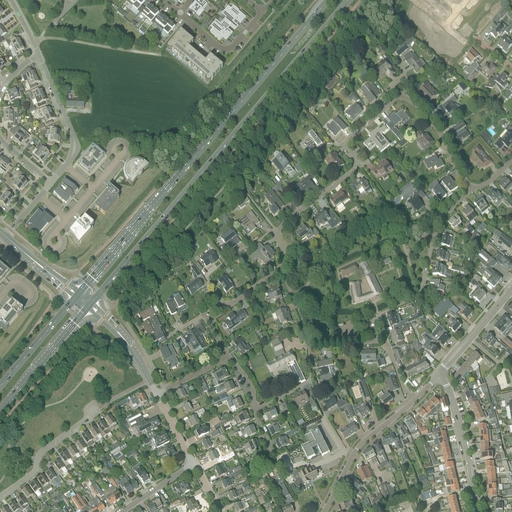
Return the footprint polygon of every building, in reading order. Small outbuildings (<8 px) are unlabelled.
[(142,0),(138,0),(132,7),(137,11),(139,13),(143,8),(141,6),(145,2),(142,0)] [(197,0),(194,5),(203,12),(210,4),(204,0),(202,0),(201,2),(199,0),(197,0)] [(143,8),(139,13),(141,15),(146,19),(154,9),(149,5),(146,10),(143,8)] [(203,12),(194,5),(189,10),(198,18),(203,12)] [(225,11),(235,20),(240,24),(245,18),(239,12),(238,13),(237,12),(238,11),(233,7),(231,10),(228,7),(225,11)] [(501,19),(507,12),(503,8),(496,16),(501,19)] [(154,9),(146,19),(151,22),(153,24),(155,22),(157,19),(155,17),(158,13),(154,9)] [(223,21),(230,27),(234,30),(237,27),(233,23),(235,20),(225,11),(222,15),(225,18),(223,21)] [(157,19),(155,22),(153,24),(153,25),(154,24),(158,27),(160,26),(165,19),(161,15),(157,19)] [(160,26),(158,27),(163,31),(170,23),(165,19),(160,26)] [(230,27),(223,21),(220,24),(216,20),(214,22),(213,24),(228,37),(232,33),(227,30),(230,27)] [(163,31),(160,34),(164,38),(167,35),(170,32),(174,27),(170,23),(163,31)] [(503,30),(498,26),(495,23),(490,28),(493,30),(490,34),(495,39),(498,36),(499,35),(499,36),(502,33),(503,34),(507,29),(505,27),(503,30)] [(226,40),(228,37),(213,24),(210,27),(213,30),(211,33),(219,41),(222,37),(226,40)] [(187,50),(192,44),(193,43),(183,35),(180,38),(178,36),(167,48),(168,47),(172,50),(171,51),(170,50),(170,51),(171,52),(174,54),(175,53),(178,55),(177,56),(176,56),(177,56),(179,59),(180,57),(183,60),(182,61),(183,61),(185,63),(186,62),(189,64),(188,65),(188,66),(189,65),(192,67),(191,68),(194,71),(195,69),(197,72),(197,73),(196,73),(197,73),(199,75),(200,74),(203,76),(202,77),(202,78),(205,81),(206,81),(205,80),(206,79),(210,82),(209,83),(209,84),(209,83),(221,69),(222,68),(209,57),(204,64),(187,50)] [(507,51),(511,45),(511,43),(504,37),(497,46),(502,50),(506,53),(508,51),(507,51)] [(19,40),(15,41),(13,38),(5,43),(8,48),(11,47),(12,49),(22,44),(20,41),(19,41),(19,40)] [(393,51),(394,51),(398,56),(407,49),(406,48),(408,46),(404,42),(393,51)] [(23,48),(24,47),(22,44),(12,49),(18,61),(20,60),(23,57),(20,52),(24,50),(23,48)] [(475,53),(474,54),(471,51),(469,53),(469,52),(468,53),(468,54),(467,55),(468,56),(465,59),(471,65),(473,63),(474,63),(469,68),(468,68),(465,71),(468,75),(464,80),(466,81),(468,79),(474,71),(478,66),(476,64),(478,62),(476,60),(479,57),(475,53)] [(409,57),(405,60),(410,67),(410,66),(412,68),(413,69),(416,74),(420,70),(424,67),(425,66),(425,65),(421,60),(420,60),(419,60),(414,53),(409,57)] [(390,69),(391,69),(385,61),(373,70),(372,71),(372,72),(372,73),(372,74),(373,74),(374,74),(375,73),(379,78),(386,73),(389,77),(394,73),(390,69)] [(481,69),(480,70),(490,77),(497,69),(492,65),(490,67),(486,64),(481,69)] [(26,79),(27,81),(37,77),(35,72),(30,74),(29,71),(31,70),(23,73),(21,75),(23,79),(26,79)] [(474,71),(468,79),(471,81),(472,80),(473,80),(478,74),(474,71)] [(489,84),(485,88),(493,89),(494,88),(496,85),(497,84),(498,85),(497,87),(500,92),(504,90),(506,88),(508,85),(506,84),(508,81),(506,79),(507,78),(503,74),(499,78),(496,81),(493,79),(493,78),(490,82),(489,84)] [(39,82),(37,77),(27,81),(29,86),(30,90),(36,87),(34,84),(39,82)] [(380,94),(377,90),(371,82),(360,90),(366,98),(365,99),(370,105),(376,101),(374,98),(375,97),(376,98),(380,94)] [(431,102),(439,94),(427,83),(419,91),(425,97),(426,96),(431,102)] [(10,93),(7,95),(8,97),(10,102),(11,103),(12,104),(15,102),(16,101),(16,100),(19,99),(21,97),(18,89),(16,89),(15,88),(11,90),(11,91),(9,92),(10,93)] [(37,89),(31,92),(32,95),(34,100),(45,95),(43,90),(38,92),(37,89)] [(511,91),(510,93),(508,91),(503,97),(507,100),(511,93),(511,91)] [(354,94),(351,96),(353,100),(356,103),(359,101),(354,94)] [(45,95),(34,100),(37,105),(36,105),(38,108),(45,105),(43,102),(46,101),(46,100),(47,100),(45,95)] [(453,97),(436,111),(440,115),(446,111),(451,117),(453,116),(457,113),(458,112),(458,111),(452,104),(453,103),(457,100),(454,97),(453,97)] [(84,101),(84,100),(66,100),(66,107),(84,108),(87,108),(87,101),(84,101)] [(362,112),(359,108),(355,104),(345,114),(352,121),(362,112)] [(40,113),(37,114),(39,119),(42,118),(52,114),(51,110),(50,111),(49,109),(46,111),(44,108),(40,110),(39,110),(40,113)] [(14,112),(17,112),(17,109),(8,109),(8,112),(3,112),(3,118),(14,118),(14,112)] [(387,126),(386,126),(390,130),(400,142),(406,137),(400,130),(398,132),(395,127),(400,123),(401,124),(409,118),(405,113),(405,112),(404,112),(402,110),(399,113),(399,114),(398,115),(395,112),(387,118),(391,124),(389,125),(389,124),(387,126)] [(52,114),(42,118),(44,123),(46,127),(51,124),(50,121),(55,119),(53,114),(52,114)] [(347,128),(344,125),(337,117),(332,122),(333,122),(326,129),(332,135),(332,134),(335,137),(341,131),(343,132),(347,128)] [(17,123),(18,118),(14,118),(3,118),(3,122),(4,122),(4,124),(8,124),(8,127),(7,127),(7,130),(11,129),(11,127),(15,127),(15,125),(16,125),(17,123)] [(465,128),(466,128),(463,123),(449,132),(452,136),(455,134),(456,136),(455,137),(459,143),(470,136),(465,128)] [(368,140),(363,144),(367,148),(368,148),(367,147),(368,147),(369,146),(370,146),(371,145),(374,142),(375,143),(381,150),(381,151),(381,152),(390,145),(388,143),(380,134),(382,133),(383,134),(384,133),(384,132),(383,133),(382,132),(383,131),(384,130),(386,129),(387,130),(385,131),(386,131),(387,130),(384,126),(382,128),(380,129),(379,128),(379,127),(375,131),(372,133),(371,134),(372,135),(371,136),(370,137),(370,138),(368,140)] [(511,128),(508,126),(505,130),(507,132),(501,140),(499,139),(494,145),(499,150),(504,145),(507,148),(511,142),(511,128)] [(55,131),(56,128),(49,127),(49,131),(48,136),(60,138),(59,137),(60,133),(59,132),(55,131)] [(14,130),(9,132),(12,135),(13,134),(16,136),(15,137),(13,139),(13,140),(14,141),(15,142),(16,143),(17,143),(24,135),(17,129),(14,130)] [(322,143),(319,140),(312,131),(308,135),(310,137),(299,145),(305,151),(307,149),(309,151),(311,151),(312,151),(313,150),(314,149),(314,147),(313,145),(313,144),(315,143),(318,147),(322,143)] [(31,134),(30,136),(26,133),(24,135),(17,143),(20,146),(20,145),(22,146),(24,143),(27,145),(34,137),(31,134)] [(427,134),(423,137),(420,133),(414,137),(423,150),(433,142),(427,134)] [(59,143),(60,138),(48,136),(48,141),(47,141),(47,145),(53,146),(54,142),(59,143)] [(48,148),(43,144),(41,142),(39,145),(35,149),(37,151),(46,159),(50,154),(46,151),(48,148)] [(486,168),(492,163),(478,146),(473,150),(476,154),(470,159),(473,163),(474,162),(476,164),(475,164),(479,169),(484,165),(486,168)] [(102,155),(94,148),(93,148),(94,148),(93,149),(92,149),(91,148),(86,153),(85,153),(84,153),(83,153),(83,154),(83,155),(83,156),(84,157),(79,162),(80,162),(81,163),(80,165),(79,164),(79,165),(88,172),(88,171),(89,170),(90,171),(90,172),(102,157),(101,156),(102,155)] [(43,163),(46,159),(37,151),(34,155),(31,158),(37,163),(38,162),(38,160),(38,159),(43,163)] [(276,159),(272,162),(274,165),(276,164),(279,169),(280,169),(281,171),(280,172),(280,173),(284,169),(289,175),(294,171),(289,165),(293,163),(291,160),(287,155),(283,158),(279,153),(278,152),(277,152),(276,152),(275,152),(275,153),(274,153),(274,154),(274,155),(274,156),(274,157),(276,159)] [(338,159),(338,158),(335,153),(326,160),(335,171),(334,172),(344,165),(343,165),(338,159)] [(436,156),(424,162),(428,170),(431,168),(432,169),(436,167),(437,170),(444,166),(440,159),(438,160),(436,156)] [(7,161),(8,161),(7,159),(0,167),(0,169),(3,172),(6,174),(11,168),(9,166),(10,165),(8,162),(7,161)] [(140,162),(138,162),(136,162),(134,162),(132,162),(130,163),(128,164),(127,166),(126,167),(125,169),(124,171),(124,173),(124,175),(125,177),(126,179),(127,181),(128,182),(127,183),(132,186),(136,179),(137,179),(138,179),(139,178),(140,178),(140,177),(141,176),(141,175),(142,174),(142,173),(148,167),(143,163),(143,164),(142,163),(140,162)] [(373,171),(377,176),(380,174),(382,178),(392,170),(389,165),(386,162),(380,166),(380,165),(375,169),(376,169),(373,171)] [(295,169),(298,173),(305,167),(302,164),(295,169)] [(308,169),(305,171),(311,179),(314,177),(311,173),(308,169)] [(23,180),(25,177),(18,171),(15,176),(17,177),(15,180),(23,186),(26,182),(23,180)] [(299,189),(298,190),(300,194),(301,194),(300,195),(301,195),(303,197),(309,192),(310,191),(311,191),(312,192),(316,189),(309,181),(310,180),(308,177),(307,177),(307,178),(301,182),(304,185),(299,189)] [(451,193),(458,188),(449,177),(439,185),(436,181),(428,187),(440,202),(446,197),(446,196),(447,195),(449,197),(450,196),(452,194),(451,193)] [(357,180),(350,186),(353,190),(355,193),(358,191),(361,194),(364,191),(366,194),(371,190),(366,183),(363,179),(359,182),(357,180)] [(19,191),(23,186),(15,180),(11,184),(9,187),(14,191),(16,188),(19,191)] [(75,188),(64,180),(60,186),(59,186),(58,188),(53,193),(62,202),(66,204),(70,198),(71,198),(72,197),(72,196),(77,191),(75,188)] [(506,180),(505,180),(499,186),(502,189),(502,190),(506,194),(511,188),(511,186),(506,180)] [(414,193),(417,191),(407,185),(404,187),(405,188),(403,190),(402,190),(399,192),(408,198),(411,196),(412,196),(411,197),(412,200),(408,203),(413,210),(414,209),(416,212),(415,213),(416,213),(423,207),(418,200),(423,195),(419,190),(414,194),(414,193)] [(117,197),(118,195),(109,186),(106,190),(108,191),(94,207),(104,215),(118,199),(117,197)] [(10,196),(12,193),(5,188),(2,192),(4,194),(1,196),(9,202),(13,198),(10,196)] [(280,209),(284,206),(272,191),(264,197),(272,207),(269,210),(274,216),(279,212),(278,210),(279,209),(280,209)] [(333,197),(330,200),(331,202),(331,203),(332,206),(333,205),(335,209),(347,200),(344,196),(340,191),(334,196),(335,197),(334,198),(333,197)] [(488,197),(486,199),(489,203),(491,201),(493,203),(496,200),(499,202),(502,198),(501,197),(496,192),(494,194),(492,192),(488,197)] [(477,201),(474,204),(477,208),(481,213),(482,214),(490,208),(488,206),(483,200),(485,198),(482,195),(477,200),(477,201)] [(5,207),(9,202),(1,196),(0,197),(0,206),(0,207),(2,204),(5,207)] [(244,205),(249,202),(246,198),(237,205),(240,209),(245,206),(244,205)] [(323,210),(327,207),(321,198),(316,201),(323,210)] [(477,217),(470,209),(467,205),(464,208),(466,211),(463,214),(470,223),(477,217)] [(44,215),(43,215),(38,211),(25,227),(37,237),(48,224),(47,224),(49,221),(48,218),(44,215)] [(334,215),(329,219),(323,211),(319,214),(319,213),(316,216),(312,219),(319,228),(322,225),(323,226),(327,223),(328,225),(331,222),(335,227),(340,223),(334,215)] [(259,223),(256,219),(251,212),(238,222),(244,230),(246,228),(246,229),(247,228),(251,233),(256,229),(253,225),(255,224),(256,225),(259,223)] [(460,220),(459,218),(455,214),(452,217),(453,219),(448,223),(454,230),(461,224),(459,221),(460,220)] [(91,228),(93,226),(84,218),(82,220),(81,219),(71,230),(72,231),(70,233),(78,245),(80,242),(81,243),(92,229),(91,228)] [(484,223),(478,228),(482,232),(487,226),(484,223)] [(308,228),(306,229),(303,225),(298,229),(299,230),(295,233),(301,240),(305,236),(308,239),(313,235),(316,238),(320,235),(315,229),(311,232),(308,227),(307,228),(308,228)] [(469,236),(474,232),(468,226),(463,230),(469,236)] [(231,229),(219,238),(224,244),(220,247),(222,249),(225,254),(240,243),(235,236),(236,236),(233,232),(231,229)] [(472,241),(477,235),(475,233),(469,238),(472,241)] [(511,243),(502,235),(499,233),(496,237),(498,239),(498,240),(509,250),(511,248),(511,249),(511,243)] [(452,237),(450,237),(445,235),(444,238),(441,238),(439,245),(450,247),(452,237)] [(271,249),(268,246),(261,253),(259,250),(251,256),(254,260),(257,256),(265,265),(270,262),(269,262),(273,259),(274,258),(275,257),(272,252),(273,251),(271,249)] [(477,246),(472,251),(477,256),(475,259),(484,267),(483,268),(486,271),(485,272),(485,273),(497,284),(501,279),(494,273),(493,275),(490,272),(497,264),(493,260),(477,246)] [(211,251),(200,260),(203,263),(206,267),(211,263),(212,262),(213,263),(217,260),(214,256),(211,251)] [(438,251),(436,259),(441,261),(444,261),(448,262),(449,256),(448,255),(448,253),(443,252),(438,251)] [(510,263),(506,259),(504,258),(501,261),(504,263),(501,266),(508,272),(511,267),(511,266),(509,264),(510,263)] [(344,277),(358,271),(354,263),(341,270),(344,277)] [(0,281),(1,280),(9,272),(0,264),(0,281)] [(197,278),(201,275),(194,266),(191,268),(190,268),(194,282),(186,288),(191,295),(197,290),(197,289),(202,286),(202,287),(203,286),(197,278)] [(447,268),(442,267),(437,266),(436,271),(433,270),(432,274),(447,278),(449,272),(447,271),(447,268)] [(494,288),(497,284),(485,273),(481,269),(478,273),(482,276),(487,281),(486,282),(494,288)] [(370,298),(383,294),(373,274),(364,279),(371,292),(368,293),(370,298)] [(477,283),(481,279),(476,275),(473,279),(477,283)] [(226,293),(234,288),(226,276),(218,281),(226,293)] [(474,287),(477,283),(473,279),(467,285),(472,289),(473,287),(474,287)] [(436,295),(437,295),(438,295),(439,294),(440,292),(440,291),(444,292),(445,287),(441,286),(442,283),(431,280),(430,284),(434,285),(433,291),(435,291),(434,293),(435,294),(436,295)] [(368,293),(361,296),(359,281),(349,283),(351,290),(350,290),(353,304),(365,301),(370,298),(368,293)] [(271,303),(282,299),(278,288),(274,290),(271,292),(271,290),(266,292),(271,303)] [(486,295),(479,290),(479,289),(477,291),(476,289),(472,293),(473,294),(470,297),(469,297),(468,298),(470,300),(472,298),(473,298),(479,303),(480,303),(479,302),(481,300),(481,299),(483,297),(484,298),(486,295)] [(180,296),(178,293),(172,297),(174,301),(171,303),(171,302),(166,304),(169,311),(166,312),(167,313),(169,312),(171,316),(176,313),(174,309),(178,307),(178,308),(184,305),(180,296)] [(453,307),(453,306),(444,298),(432,312),(441,319),(449,309),(450,310),(453,307)] [(11,302),(4,310),(0,314),(0,327),(1,326),(6,330),(17,318),(22,312),(14,305),(11,302)] [(467,320),(473,313),(470,311),(471,310),(463,303),(459,307),(464,311),(461,315),(467,320)] [(453,306),(453,307),(450,310),(452,312),(456,315),(459,311),(453,306)] [(151,308),(138,315),(141,322),(149,318),(150,320),(154,318),(153,316),(155,315),(154,314),(151,309),(152,308),(151,307),(150,308),(151,308)] [(288,314),(289,314),(287,309),(275,314),(272,315),(274,320),(277,319),(279,318),(281,324),(280,325),(286,323),(287,324),(291,322),(289,317),(288,314)] [(223,326),(223,327),(223,328),(224,328),(225,328),(226,328),(227,327),(228,329),(229,331),(246,319),(245,319),(248,317),(247,315),(243,310),(240,312),(235,315),(236,316),(234,317),(232,315),(227,319),(228,320),(228,321),(224,323),(225,324),(224,325),(223,326)] [(418,315),(414,317),(416,320),(419,319),(423,317),(421,312),(417,313),(418,315)] [(395,314),(387,316),(391,327),(393,326),(394,329),(403,326),(403,325),(407,324),(406,320),(401,322),(399,314),(395,316),(395,314)] [(498,321),(507,330),(511,323),(509,321),(510,321),(504,316),(501,319),(501,318),(500,319),(498,320),(498,321),(499,322),(498,321)] [(159,327),(160,327),(156,318),(154,318),(150,320),(141,325),(143,324),(146,332),(145,332),(147,336),(148,336),(152,343),(164,337),(159,327)] [(461,326),(457,323),(452,318),(450,321),(453,324),(449,328),(455,333),(456,331),(457,331),(461,326)] [(503,335),(507,330),(498,321),(497,322),(496,323),(496,324),(496,325),(494,328),(500,333),(500,332),(503,335)] [(395,332),(391,334),(395,344),(396,343),(403,341),(404,341),(402,334),(409,331),(408,328),(411,327),(409,323),(408,324),(407,324),(403,325),(403,326),(394,329),(395,332)] [(435,330),(435,331),(438,333),(433,338),(430,336),(428,338),(431,341),(436,345),(438,342),(443,347),(449,340),(442,333),(444,330),(439,326),(435,330)] [(190,333),(182,338),(186,345),(189,343),(194,350),(196,354),(207,348),(200,336),(196,330),(190,333)] [(491,348),(497,341),(488,335),(485,338),(485,337),(484,337),(483,339),(483,340),(483,341),(491,348)] [(180,337),(176,340),(181,349),(185,347),(180,337)] [(236,338),(232,341),(236,347),(235,348),(237,351),(242,356),(245,353),(249,351),(245,346),(243,343),(244,342),(241,338),(239,339),(237,337),(236,338)] [(506,337),(502,341),(509,348),(511,350),(511,349),(511,342),(506,338),(506,337)] [(283,356),(266,365),(270,372),(293,361),(295,366),(290,369),(289,369),(297,384),(300,382),(301,383),(305,381),(297,365),(295,360),(291,352),(285,355),(283,351),(282,349),(283,349),(280,342),(278,339),(271,342),(275,352),(280,350),(283,356)] [(507,350),(509,348),(502,341),(499,345),(507,350)] [(406,347),(399,349),(394,351),(396,354),(395,354),(397,361),(403,359),(401,354),(408,351),(407,349),(410,349),(410,347),(412,346),(414,350),(410,352),(410,353),(409,353),(410,354),(416,364),(404,370),(408,379),(429,367),(425,359),(420,361),(415,352),(416,351),(421,349),(418,347),(417,343),(406,347)] [(425,349),(432,354),(434,357),(439,351),(431,344),(429,346),(428,345),(425,349)] [(175,357),(176,356),(171,346),(166,348),(159,351),(164,360),(166,359),(171,368),(175,366),(175,367),(176,367),(175,366),(179,364),(175,357)] [(379,357),(376,357),(375,351),(361,352),(362,361),(367,361),(367,364),(372,363),(372,361),(376,361),(376,360),(377,360),(377,361),(379,367),(385,365),(383,359),(381,360),(379,357)] [(477,363),(481,358),(475,352),(470,358),(477,363)] [(425,357),(427,358),(426,359),(430,362),(430,363),(431,364),(434,360),(430,357),(427,354),(425,357)] [(489,366),(492,362),(485,357),(482,361),(489,366)] [(472,368),(477,363),(470,358),(466,363),(472,368)] [(331,366),(333,366),(332,360),(318,363),(319,369),(320,368),(320,371),(318,371),(320,378),(321,378),(322,383),(333,381),(332,375),(334,375),(333,367),(332,367),(331,366)] [(190,369),(195,367),(192,361),(187,364),(190,369)] [(468,373),(472,368),(466,363),(462,368),(467,372),(468,373)] [(463,377),(467,372),(462,368),(457,373),(463,377)] [(224,370),(224,369),(213,375),(217,383),(228,378),(228,377),(226,374),(226,372),(225,372),(224,370)] [(461,380),(463,377),(457,373),(453,378),(460,384),(463,381),(461,380)] [(390,392),(398,389),(393,376),(385,379),(390,392)] [(478,387),(485,384),(483,379),(476,382),(477,385),(478,387)] [(203,381),(198,383),(204,393),(208,391),(207,389),(205,385),(203,381)] [(370,398),(364,381),(359,383),(365,399),(370,398)] [(232,387),(231,383),(223,387),(219,389),(220,393),(225,391),(226,394),(234,390),(233,390),(232,387)] [(191,394),(188,388),(186,385),(181,387),(182,390),(176,393),(179,400),(191,394)] [(309,401),(308,399),(303,391),(299,393),(300,395),(293,399),(298,407),(309,401)] [(470,392),(465,394),(468,401),(475,398),(477,397),(474,391),(471,392),(470,392)] [(388,394),(384,396),(381,392),(377,396),(380,400),(385,406),(393,400),(388,394)] [(511,393),(501,395),(502,399),(504,398),(504,401),(511,400),(511,393)] [(136,407),(147,401),(143,394),(130,401),(132,406),(135,405),(136,407)] [(188,403),(200,397),(199,394),(187,400),(188,403)] [(231,396),(226,398),(225,394),(209,402),(211,406),(216,404),(226,399),(231,396)] [(232,399),(231,396),(226,399),(216,404),(218,407),(222,405),(221,403),(226,401),(230,409),(234,407),(235,411),(243,407),(239,399),(234,402),(232,399)] [(475,398),(468,401),(470,406),(480,402),(478,396),(477,397),(475,398)] [(339,410),(348,404),(346,401),(344,402),(342,400),(340,401),(339,399),(335,401),(333,397),(326,401),(326,400),(325,401),(323,403),(323,404),(325,407),(325,406),(328,410),(336,405),(337,406),(339,410)] [(442,410),(440,405),(433,397),(432,399),(431,399),(429,401),(436,409),(437,412),(437,411),(442,410)] [(436,397),(434,398),(440,405),(442,410),(442,412),(443,412),(445,412),(448,411),(448,410),(449,410),(446,399),(440,400),(436,397)] [(112,412),(128,404),(126,400),(109,408),(112,412)] [(437,412),(436,409),(429,401),(430,402),(426,406),(433,413),(437,412)] [(479,405),(482,404),(481,402),(480,402),(470,406),(471,406),(471,407),(471,408),(471,409),(472,412),(473,411),(483,407),(480,408),(479,405)] [(354,411),(356,416),(359,414),(363,419),(370,413),(367,409),(369,408),(366,403),(356,411),(356,410),(354,411)] [(198,404),(191,408),(189,404),(183,407),(186,414),(193,411),(199,407),(198,404)] [(356,417),(356,416),(354,411),(351,405),(346,408),(351,419),(356,417)] [(433,416),(433,413),(426,406),(421,410),(428,417),(433,416)] [(481,411),(484,410),(483,407),(473,411),(475,416),(482,413),(481,411)] [(200,416),(204,414),(202,409),(194,413),(195,416),(189,419),(191,422),(190,423),(190,424),(191,426),(192,427),(193,426),(199,423),(197,419),(201,417),(200,416)] [(278,416),(277,414),(275,409),(269,412),(269,411),(263,413),(265,417),(266,416),(268,421),(272,419),(272,418),(275,417),(278,416)] [(426,419),(428,417),(421,410),(420,411),(419,411),(417,413),(417,414),(419,416),(416,418),(417,418),(415,421),(414,420),(415,421),(414,421),(415,421),(416,423),(417,425),(416,425),(417,426),(419,431),(422,430),(420,424),(422,423),(421,422),(425,417),(426,419)] [(482,413),(475,416),(477,422),(482,420),(485,419),(487,417),(485,412),(482,413)] [(142,424),(145,423),(140,413),(135,415),(118,423),(120,427),(125,435),(127,439),(130,437),(128,433),(126,430),(129,429),(129,428),(130,427),(131,430),(134,428),(137,435),(145,431),(149,439),(152,438),(155,436),(152,431),(157,429),(156,427),(159,425),(156,419),(143,425),(142,424)] [(237,426),(245,422),(249,420),(247,416),(248,416),(246,413),(245,413),(233,419),(237,426)] [(110,416),(109,416),(107,417),(107,418),(105,420),(108,424),(105,426),(102,421),(102,422),(109,432),(117,426),(110,416)] [(222,426),(232,421),(230,417),(228,418),(224,420),(219,422),(220,424),(222,426)] [(411,420),(406,423),(408,427),(407,428),(410,432),(412,436),(415,434),(417,433),(416,431),(417,430),(416,428),(414,424),(411,420)] [(102,422),(101,422),(101,421),(99,423),(100,423),(97,425),(100,430),(97,431),(94,427),(102,438),(110,433),(109,432),(102,422)] [(287,424),(280,427),(278,423),(270,427),(271,426),(272,429),(270,430),(273,436),(281,433),(280,432),(282,431),(284,435),(287,433),(296,429),(291,431),(287,424)] [(345,439),(358,430),(354,423),(340,432),(345,439)] [(199,430),(194,432),(196,436),(197,435),(199,438),(208,433),(204,425),(198,428),(199,430)] [(407,439),(410,436),(403,425),(397,429),(402,435),(399,437),(404,446),(409,444),(407,439)] [(94,427),(93,427),(89,429),(89,431),(92,435),(90,437),(86,433),(94,443),(98,440),(97,437),(100,435),(102,439),(102,438),(94,427)] [(247,438),(256,434),(252,427),(249,428),(248,428),(243,430),(243,431),(240,432),(242,437),(245,435),(247,438)] [(318,429),(311,433),(305,436),(308,443),(301,446),(308,460),(315,456),(312,449),(318,447),(322,456),(330,453),(318,429)] [(86,433),(85,432),(81,435),(82,436),(81,437),(84,441),(82,443),(80,441),(86,449),(88,447),(89,448),(94,444),(94,443),(86,433)] [(447,434),(447,433),(446,432),(445,432),(434,434),(436,440),(446,438),(446,435),(447,435),(447,434)] [(155,449),(169,443),(165,434),(153,440),(151,441),(155,449)] [(397,438),(396,438),(394,435),(388,438),(391,445),(395,444),(397,451),(402,449),(397,438)] [(279,450),(290,445),(286,437),(275,442),(279,450)] [(388,446),(391,445),(388,438),(382,440),(384,444),(382,444),(387,456),(391,454),(388,446)] [(437,446),(448,443),(446,438),(436,440),(434,441),(435,447),(437,446)] [(209,443),(212,442),(211,439),(208,441),(208,440),(201,444),(202,444),(205,450),(211,447),(209,443)] [(80,441),(79,441),(77,442),(78,443),(75,445),(78,449),(76,451),(73,447),(72,447),(80,457),(84,454),(83,451),(86,449),(80,441)] [(248,454),(259,449),(255,441),(244,446),(248,454)] [(439,451),(449,449),(448,443),(437,446),(439,451)] [(376,446),(373,448),(376,452),(378,455),(379,457),(382,456),(385,462),(379,466),(380,470),(389,465),(388,463),(383,452),(384,452),(382,449),(379,444),(378,445),(378,444),(376,445),(376,446)] [(72,447),(70,448),(67,450),(70,455),(68,456),(65,452),(72,463),(77,459),(75,457),(78,455),(80,457),(72,447)] [(172,449),(168,451),(167,447),(157,452),(159,455),(164,453),(165,456),(160,458),(163,463),(172,458),(172,457),(175,455),(172,449)] [(376,456),(374,453),(371,449),(370,449),(368,449),(367,450),(366,451),(365,452),(364,452),(365,453),(362,454),(367,463),(371,460),(373,464),(375,464),(377,463),(378,463),(377,460),(376,461),(374,457),(376,456)] [(59,460),(67,472),(64,468),(68,465),(69,465),(70,465),(73,464),(72,463),(65,452),(64,453),(63,451),(59,454),(60,456),(59,456),(63,460),(60,462),(59,460)] [(212,453),(207,456),(208,456),(211,463),(216,461),(218,460),(216,456),(220,454),(219,451),(215,453),(214,452),(212,453)] [(224,457),(220,459),(222,463),(223,462),(224,462),(230,458),(228,454),(224,457)] [(264,456),(263,457),(262,454),(253,458),(254,458),(252,459),(253,463),(255,462),(256,465),(266,461),(264,456)] [(119,466),(125,462),(123,457),(116,461),(119,466)] [(59,460),(58,461),(58,460),(56,462),(53,464),(56,468),(54,470),(53,470),(56,473),(60,479),(62,481),(58,476),(63,473),(65,474),(67,472),(59,460)] [(445,465),(442,465),(443,468),(444,471),(454,469),(453,463),(448,464),(445,465)] [(144,471),(141,468),(140,465),(134,469),(131,470),(135,477),(137,476),(143,484),(144,484),(146,483),(146,482),(149,480),(143,472),(144,471)] [(219,467),(214,470),(219,478),(223,475),(225,475),(226,478),(230,476),(235,473),(241,470),(239,466),(229,471),(228,469),(227,469),(223,471),(221,467),(219,467)] [(357,470),(357,471),(362,482),(367,480),(372,478),(370,475),(371,475),(369,472),(369,470),(367,466),(357,470)] [(316,471),(315,471),(314,469),(310,470),(305,472),(304,470),(298,472),(297,470),(296,470),(296,469),(291,472),(296,482),(295,483),(296,486),(298,487),(309,482),(308,480),(318,476),(318,475),(319,475),(319,474),(320,474),(320,473),(320,472),(320,471),(319,471),(318,471),(317,471),(316,471)] [(444,471),(443,471),(444,475),(444,474),(445,477),(455,475),(454,469),(444,471)] [(56,473),(53,475),(50,471),(47,473),(47,472),(45,473),(45,474),(52,485),(54,487),(62,481),(60,479),(56,473)] [(226,481),(221,483),(225,490),(229,487),(234,485),(232,482),(233,481),(232,479),(240,476),(241,477),(244,476),(241,471),(236,473),(235,473),(230,476),(232,478),(227,480),(226,481)] [(50,486),(52,485),(45,474),(48,479),(46,480),(42,476),(40,478),(39,478),(37,479),(38,480),(37,480),(45,490),(46,492),(51,488),(50,486)] [(426,478),(425,478),(424,475),(418,478),(419,481),(422,489),(428,487),(427,483),(428,483),(426,478)] [(445,483),(457,480),(455,475),(445,477),(444,477),(445,483)] [(138,488),(136,485),(136,484),(135,484),(133,480),(130,482),(127,477),(124,479),(133,491),(135,490),(135,491),(138,489),(137,488),(138,488)] [(115,489),(118,487),(113,479),(110,481),(115,489)] [(133,491),(124,479),(122,481),(124,483),(119,486),(122,489),(123,489),(127,495),(128,496),(131,494),(130,492),(132,491),(133,491)] [(257,482),(260,488),(266,486),(263,479),(257,482)] [(40,494),(45,490),(37,480),(40,484),(38,486),(35,482),(32,484),(31,483),(29,485),(30,485),(29,486),(37,497),(39,497),(41,495),(40,494)] [(447,488),(458,486),(457,480),(445,483),(447,488)] [(92,481),(90,483),(100,497),(103,495),(107,501),(107,502),(108,503),(110,506),(112,505),(116,502),(108,490),(102,494),(96,485),(95,485),(92,481)] [(362,486),(359,484),(355,481),(352,485),(359,490),(363,494),(364,496),(366,493),(361,489),(360,488),(362,486)] [(97,499),(100,497),(90,483),(87,485),(97,499)] [(184,494),(189,491),(185,483),(181,485),(180,484),(174,487),(176,491),(177,491),(181,497),(181,496),(182,498),(184,496),(184,495),(184,494)] [(385,484),(380,486),(385,500),(383,500),(384,504),(392,502),(391,498),(395,497),(394,492),(394,490),(393,489),(389,486),(388,485),(386,486),(385,484)] [(285,499),(290,497),(284,485),(278,487),(285,499)] [(363,494),(359,490),(352,485),(349,489),(362,499),(364,496),(363,494)] [(447,488),(443,489),(444,495),(448,494),(455,492),(459,491),(458,486),(447,488)] [(27,487),(26,488),(26,487),(24,489),(21,491),(25,496),(22,497),(21,496),(21,497),(27,504),(32,501),(29,498),(32,495),(27,487)] [(115,490),(111,492),(109,489),(108,490),(116,502),(121,499),(117,493),(115,490)] [(429,494),(432,493),(431,489),(422,493),(425,501),(430,499),(428,495),(429,494)] [(232,493),(227,495),(230,501),(243,495),(240,491),(236,493),(235,491),(232,493)] [(79,494),(76,497),(78,500),(83,508),(86,506),(87,506),(83,500),(81,498),(79,494)] [(21,497),(20,496),(18,498),(19,498),(16,500),(19,505),(17,506),(14,502),(13,502),(20,511),(21,511),(29,507),(27,504),(21,497)] [(73,499),(72,499),(80,510),(80,511),(81,510),(83,508),(78,500),(76,497),(75,497),(73,499)] [(154,500),(151,502),(152,503),(151,503),(157,511),(158,511),(162,509),(161,508),(162,507),(159,503),(157,499),(154,501),(154,500)] [(356,505),(354,506),(351,499),(342,502),(345,510),(351,508),(353,511),(358,511),(358,510),(356,505)] [(196,503),(194,504),(192,500),(185,503),(189,511),(191,511),(197,509),(197,508),(198,508),(196,503)] [(101,504),(99,501),(93,505),(92,503),(97,511),(101,511),(105,510),(101,504)] [(20,511),(13,502),(11,504),(11,503),(10,503),(9,504),(8,505),(9,506),(8,506),(11,510),(9,511),(6,508),(8,511),(16,511),(19,510),(20,511)] [(235,511),(239,511),(246,508),(243,502),(239,504),(239,503),(233,506),(235,511)] [(282,502),(276,506),(279,511),(293,511),(292,509),(291,508),(289,504),(289,503),(287,504),(284,506),(282,502)] [(97,511),(92,503),(89,505),(90,506),(88,508),(90,511),(97,511)] [(151,503),(146,507),(148,511),(149,511),(157,511),(151,503)]
